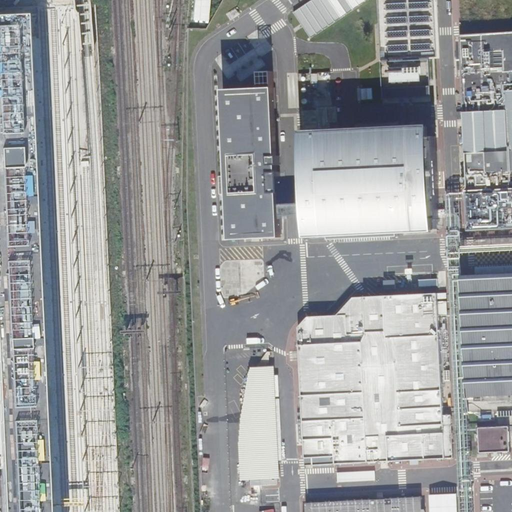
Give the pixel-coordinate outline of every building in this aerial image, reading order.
[(195,0),(195,21),(210,22),(211,0),(195,0)] [(311,0),(293,12),(310,39),(368,0),(311,0)] [(434,0),(379,0),(383,84),(400,83),(401,98),(434,96),(432,57),(438,57),(434,0)] [(235,8),(226,14),(230,20),(239,14),(235,8)] [(0,458),(1,459),(2,511),(47,511),(25,18),(0,19),(0,458)] [(511,31),(454,35),(454,60),(462,59),(464,103),(459,104),(460,113),(465,113),(466,147),(461,147),(463,173),(468,172),(469,201),(465,201),(465,206),(469,206),(470,229),(511,227),(511,31)] [(274,87),(223,90),(231,240),(281,237),(280,216),(280,204),(279,193),(281,193),(280,172),(278,172),(278,165),(280,165),(280,156),(277,156),(274,87)] [(428,127),(302,133),(305,203),(306,215),(307,235),(432,229),(432,220),(440,219),(436,136),(428,137),(428,127)] [(294,203),(280,204),(280,216),(295,216),(306,215),(305,203),(294,203)] [(511,273),(462,276),(469,397),(511,394),(511,273)] [(438,294),(354,298),(336,315),(307,317),(297,328),(306,466),(455,459),(454,416),(446,416),(438,294)] [(274,368),(256,369),(249,393),(245,417),(244,448),(246,479),(280,477),(274,368)] [(479,428),(480,453),(510,451),(509,426),(479,428)] [(431,511),(459,511),(459,492),(432,492),(431,511)] [(307,505),(307,511),(422,511),(422,497),(307,505)]
